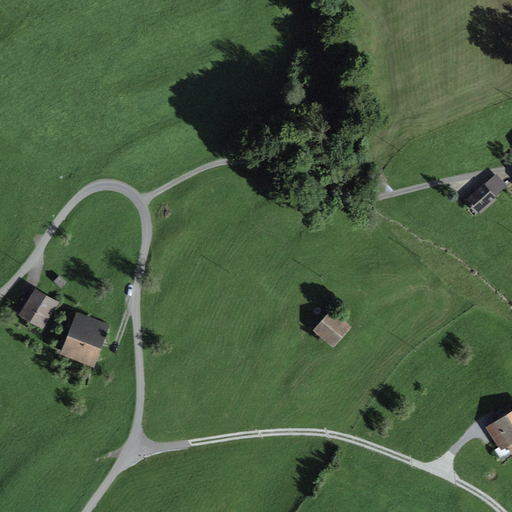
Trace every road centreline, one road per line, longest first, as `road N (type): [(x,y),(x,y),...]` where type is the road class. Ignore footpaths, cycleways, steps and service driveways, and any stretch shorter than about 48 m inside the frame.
road 1 (unclassified): [(86,511),(129,452),(140,408),(136,293),(147,233),(138,192),(112,185),(74,201),(0,294)]
road 2 (track): [(129,452),(252,433),(355,440),(461,483),(501,511)]
